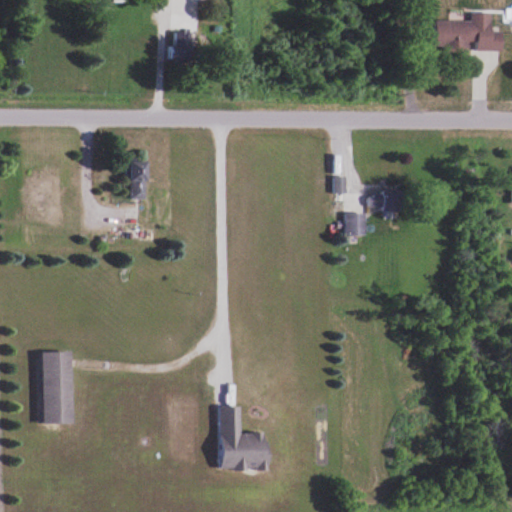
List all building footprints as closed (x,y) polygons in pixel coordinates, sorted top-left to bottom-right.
[(198,0),(172,0),(172,13),(198,13),(198,0)] [(472,21),(439,20),(438,51),(472,52),(472,50),(505,51),(505,32),(493,31),(494,13),(472,12),(472,21)] [(191,32),(173,32),(173,60),(191,60),(191,32)] [(149,199),(149,162),(132,162),(132,199),(149,199)] [(334,193),(347,192),(346,175),(333,176),(334,193)] [(407,208),(407,192),(368,192),(368,208),(407,208)] [(345,235),(366,235),(366,212),(345,212),(345,235)] [(75,424),(74,352),(44,352),(45,424),(75,424)] [(219,408),(220,471),(269,471),(268,433),(243,434),(242,408),(219,408)]
